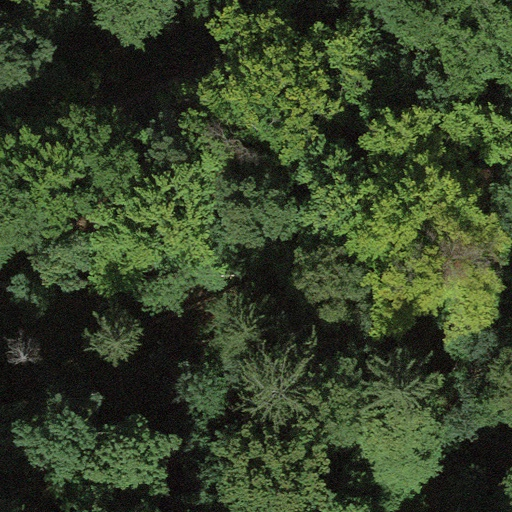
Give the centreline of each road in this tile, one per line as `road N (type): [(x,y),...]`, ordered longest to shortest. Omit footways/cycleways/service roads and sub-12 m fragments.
road 1 (track): [(511,288),(0,503)]
road 2 (track): [(511,107),(354,53),(227,63),(0,163)]
